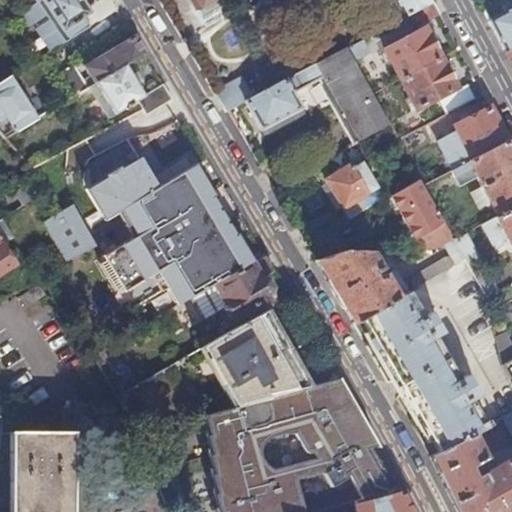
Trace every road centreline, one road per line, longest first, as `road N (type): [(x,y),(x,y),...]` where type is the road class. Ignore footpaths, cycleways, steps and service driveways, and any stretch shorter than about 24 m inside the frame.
road 1 (residential): [(428,511),(132,0)]
road 2 (residential): [(446,0),(511,121)]
